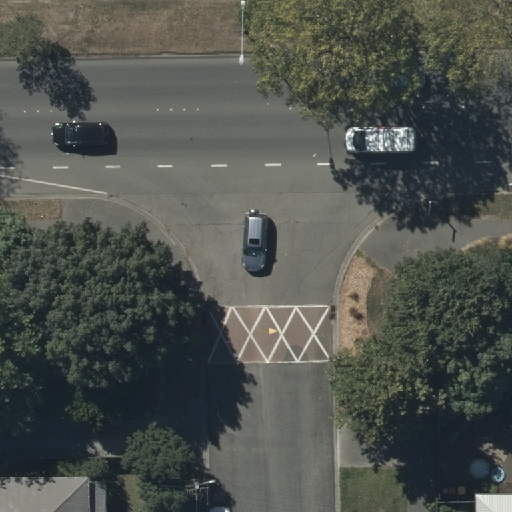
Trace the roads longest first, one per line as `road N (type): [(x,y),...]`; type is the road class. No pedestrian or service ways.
road 1 (residential): [(270,112),(279,511)]
road 2 (trunk): [(270,112),(0,115)]
road 3 (trunk): [(511,109),(270,112)]
